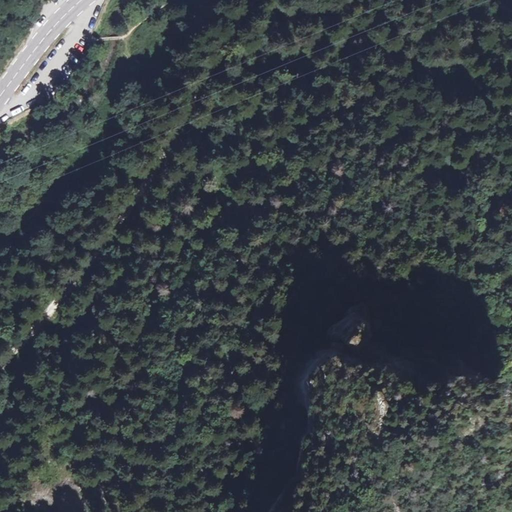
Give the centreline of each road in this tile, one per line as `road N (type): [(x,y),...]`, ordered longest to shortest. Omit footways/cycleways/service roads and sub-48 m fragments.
road 1 (track): [(247,0),(145,186),(0,366)]
road 2 (secondary): [(79,0),(0,95)]
